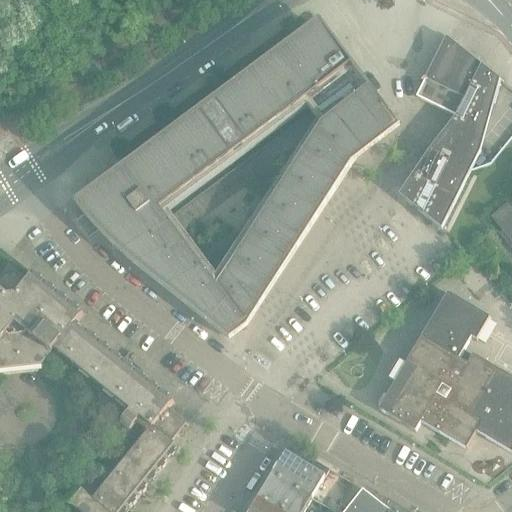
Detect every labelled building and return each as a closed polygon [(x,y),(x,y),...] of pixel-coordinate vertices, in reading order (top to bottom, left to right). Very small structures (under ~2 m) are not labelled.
[(320,23),(320,24),(319,23),(242,72),(122,162),(72,199),(77,205),(84,214),(97,230),(98,230),(114,247),(115,248),(124,256),(137,267),(230,340),(241,331),(247,327),(352,167),(401,130),(383,108),(326,32),(320,23)] [(489,71),(446,36),(440,47),(441,47),(435,59),(416,98),(456,118),(430,151),(407,185),(399,196),(441,230),(471,171),(481,152),(500,81),(488,72),(489,71)] [(511,200),(491,218),(511,244),(511,200)] [(83,316),(33,275),(27,282),(9,267),(0,278),(0,368),(3,365),(9,370),(31,368),(36,361),(42,366),(54,351),(130,413),(120,425),(141,442),(92,502),(78,489),(66,503),(77,511),(127,511),(178,449),(171,444),(186,425),(168,411),(173,404),(75,325),(83,316)] [(444,301),(379,411),(415,433),(421,423),(466,450),(477,434),(511,454),(511,379),(473,357),(468,366),(458,361),(464,351),(467,346),(473,349),(474,347),(485,328),(486,326),(444,301)] [(274,475),(272,478),(310,501),(328,470),(314,462),(310,469),(286,454),(280,464),(277,465),(273,472),(274,475)] [(263,492),(259,499),(280,511),(303,511),(310,501),(272,478),(269,482),(266,483),(262,489),(263,492)] [(339,503),(348,510),(363,492),(354,485),(339,503)] [(388,511),(363,492),(346,511),(388,511)] [(280,511),(259,499),(258,500),(255,501),(251,508),(252,511),(251,511),(280,511)]
